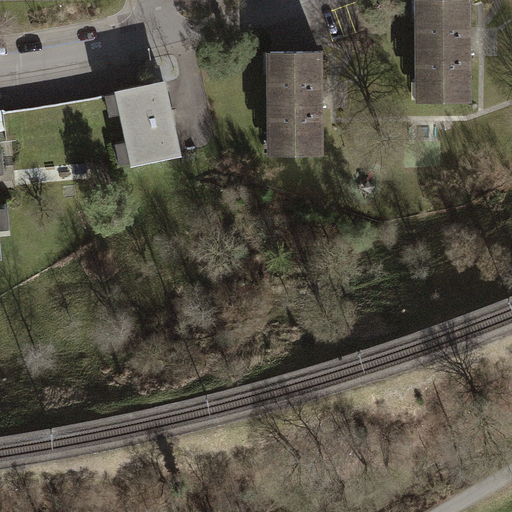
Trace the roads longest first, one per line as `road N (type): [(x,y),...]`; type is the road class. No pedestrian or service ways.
road 1 (residential): [(0,62),(156,28)]
road 2 (residential): [(156,28),(206,26),(281,0)]
